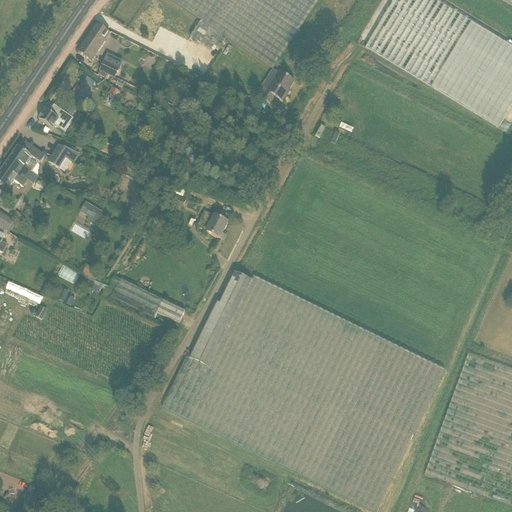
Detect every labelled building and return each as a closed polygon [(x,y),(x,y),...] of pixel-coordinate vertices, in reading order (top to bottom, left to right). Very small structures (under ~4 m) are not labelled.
[(169,0),(202,22),(227,39),(273,71),(320,0),(169,0)] [(511,103),(511,47),(434,0),(395,0),(366,49),(497,128),(511,103)] [(227,39),(202,22),(194,33),(190,38),(211,52),(215,47),(220,50),(227,39)] [(97,26),(79,53),(91,61),(109,34),(97,26)] [(115,81),(120,71),(120,70),(104,63),(99,73),(115,81)] [(263,89),(258,96),(270,104),(275,97),(283,103),(288,95),(286,94),(294,83),(279,73),(267,91),(263,89)] [(95,83),(87,78),(83,83),(91,89),(95,83)] [(71,118),(88,93),(82,89),(72,103),(65,113),(71,118)] [(120,93),(112,89),(109,95),(118,99),(120,93)] [(55,126),(62,131),(71,118),(65,113),(54,106),(49,113),(46,111),(44,114),(39,121),(52,130),(55,126)] [(18,148),(11,158),(32,172),(39,162),(41,163),(45,157),(26,144),(21,150),(18,148)] [(78,154),(71,152),(59,147),(49,163),(60,170),(67,160),(73,163),(78,154)] [(39,177),(32,172),(11,158),(0,173),(0,186),(7,192),(15,181),(24,188),(30,180),(35,183),(39,177)] [(165,192),(164,196),(185,205),(186,202),(165,192)] [(103,214),(95,209),(90,218),(88,221),(96,226),(103,214)] [(0,225),(7,231),(13,223),(0,212),(0,225)] [(197,228),(204,232),(220,240),(228,224),(207,214),(202,223),(200,222),(197,228)] [(217,304),(190,360),(209,369),(250,284),(233,276),(219,305),(217,304)] [(185,312),(176,308),(163,302),(115,278),(112,284),(118,287),(112,298),(155,320),(158,314),(179,324),(185,312)] [(254,285),(250,284),(209,369),(190,360),(187,358),(162,409),(287,471),(370,511),(376,511),(445,372),(256,280),(254,285)] [(47,511),(52,506),(29,491),(14,511),(47,511)]
